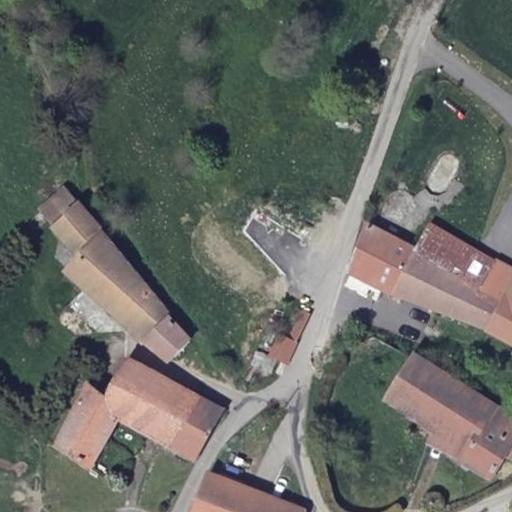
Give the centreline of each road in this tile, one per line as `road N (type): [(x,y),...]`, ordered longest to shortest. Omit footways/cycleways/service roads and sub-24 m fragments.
road 1 (residential): [(183,511),(227,437),(295,373),(420,0)]
road 2 (track): [(312,511),(295,373)]
